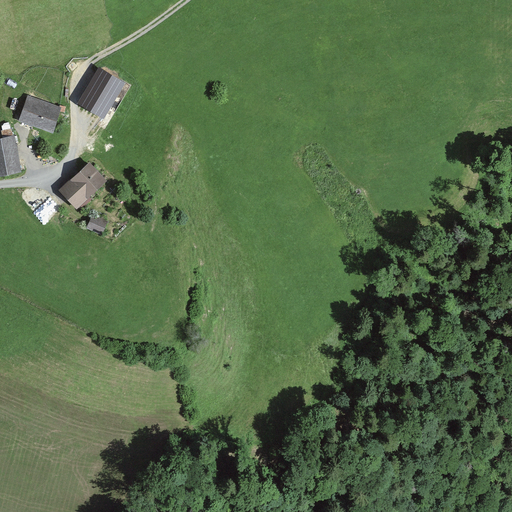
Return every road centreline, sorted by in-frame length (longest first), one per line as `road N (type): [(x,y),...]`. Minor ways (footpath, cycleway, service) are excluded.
road 1 (track): [(74,149),(75,92),(87,69),(190,0)]
road 2 (track): [(66,200),(33,159),(12,108),(16,88)]
